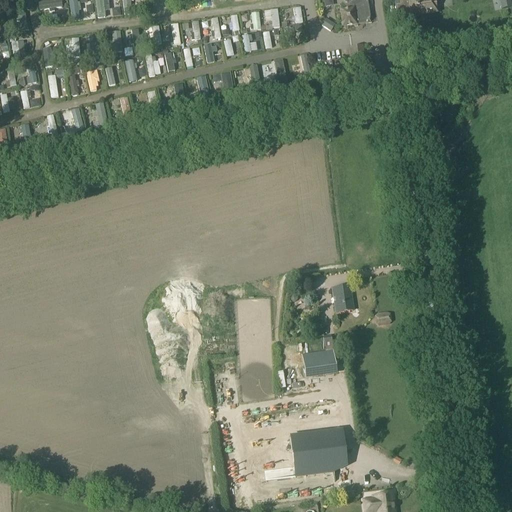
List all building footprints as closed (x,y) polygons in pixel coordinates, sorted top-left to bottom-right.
[(75,0),(71,0),(67,1),(71,22),(79,21),(77,12),(80,12),(78,4),(76,5),(75,0)] [(103,12),(101,0),(93,0),(96,20),(104,19),(103,12)] [(121,0),(123,16),(131,15),(129,3),(133,2),(132,0),(121,0)] [(355,0),(356,4),(351,5),(352,10),(340,12),(342,28),(367,24),(369,23),(369,20),(365,0),(355,0)] [(408,0),(394,0),(397,18),(399,20),(409,18),(408,9),(410,9),(408,0)] [(434,0),(408,0),(410,9),(408,9),(409,18),(437,14),(434,0)] [(509,0),(499,0),(501,11),(511,9),(509,0)] [(37,4),(38,12),(61,9),(60,1),(37,4)] [(294,15),(291,15),(292,20),(294,20),(295,24),(302,23),(300,8),(293,10),(294,15)] [(279,29),(277,11),(269,12),(270,17),(271,27),(271,30),(279,29)] [(18,17),(15,18),(16,23),(19,22),(19,25),(17,25),(18,33),(27,32),(24,14),(18,15),(18,17)] [(258,14),(250,15),(252,32),(260,31),(258,14)] [(230,18),(232,33),(238,32),(236,17),(230,18)] [(220,40),(216,20),(210,21),(214,41),(220,40)] [(324,21),(320,28),(330,34),(334,27),(324,21)] [(199,40),(197,23),(191,24),(193,41),(199,40)] [(172,47),(179,46),(177,26),(170,27),(172,47)] [(157,28),(150,29),(153,46),(161,45),(157,28)] [(292,29),(289,30),(289,29),(283,30),(286,47),(292,46),(290,36),(293,35),(292,29)] [(133,46),(133,48),(139,47),(137,31),(131,32),(132,41),(129,41),(130,46),(133,46)] [(113,55),(121,54),(118,34),(110,35),(113,55)] [(265,51),(270,50),(269,43),(272,43),(271,35),(267,35),(263,36),(265,51)] [(250,54),(247,36),(241,38),(244,55),(250,54)] [(87,40),(84,40),(86,53),(87,53),(88,59),(90,59),(98,58),(95,38),(87,39),(87,40)] [(71,48),(64,49),(66,61),(79,59),(77,41),(71,42),(71,48)] [(222,43),(226,59),(233,57),(229,42),(222,43)] [(11,45),(13,59),(20,58),(19,56),(25,55),(23,43),(17,44),(11,45)] [(209,46),(202,48),(206,65),(213,64),(209,46)] [(363,47),(349,49),(352,66),(365,64),(363,47)] [(42,51),(44,69),(52,68),(51,61),(53,61),(53,55),(50,55),(49,50),(42,51)] [(186,69),(192,68),(189,51),(183,52),(186,69)] [(164,57),(167,74),(173,72),(170,55),(164,57)] [(114,56),(105,57),(106,64),(115,62),(114,56)] [(300,58),(304,79),(310,77),(305,57),(300,58)] [(145,62),(148,79),(154,78),(153,77),(151,64),(151,61),(145,62)] [(282,62),(273,64),(277,79),(274,80),(276,87),(287,85),(282,62)] [(132,64),(124,65),(128,86),(136,84),(133,71),(136,71),(135,66),(132,67),(132,64)] [(28,78),(26,79),(27,86),(36,84),(33,68),(26,69),(28,78)] [(260,90),(255,68),(249,69),(253,92),(260,90)] [(78,69),(66,71),(71,98),(77,96),(76,88),(78,87),(77,82),(85,81),(84,75),(80,76),(80,74),(79,75),(78,69)] [(111,73),(110,70),(104,71),(108,88),(114,87),(112,78),(114,77),(113,73),(111,73)] [(92,72),(92,71),(86,73),(90,93),(96,91),(95,88),(92,72)] [(6,84),(7,90),(16,88),(13,73),(7,74),(9,83),(6,84)] [(221,86),(219,87),(220,93),(223,93),(224,101),(225,101),(226,107),(234,106),(233,100),(234,99),(229,75),(220,77),(221,86)] [(50,101),(56,100),(55,94),(54,87),(52,77),(46,78),(50,101)] [(204,80),(196,82),(201,105),(210,103),(204,80)] [(300,88),(298,82),(290,84),(291,90),(300,88)] [(176,101),(173,101),(175,108),(178,107),(179,115),(186,114),(181,87),(174,88),(176,101)] [(27,92),(21,93),(25,110),(31,109),(27,92)] [(150,110),(151,113),(158,112),(154,93),(147,95),(149,105),(146,106),(147,111),(150,110)] [(7,100),(6,97),(0,97),(0,98),(3,116),(10,114),(9,112),(7,100)] [(126,101),(119,102),(124,124),(131,122),(126,101)] [(97,118),(94,119),(95,124),(98,123),(101,137),(109,135),(102,104),(94,106),(97,118)] [(76,130),(81,128),(76,110),(71,112),(76,130)] [(50,137),(56,135),(52,117),(46,119),(50,137)] [(21,144),(23,144),(24,147),(31,145),(28,128),(21,129),(23,139),(20,140),(21,144)] [(0,155),(0,156),(8,155),(5,132),(0,132),(0,155)] [(347,288),(332,290),(333,299),(335,299),(335,302),(334,303),(335,314),(353,312),(351,301),(349,301),(347,288)] [(377,315),(374,318),(375,325),(378,327),(389,326),(391,323),(390,316),(387,314),(377,315)] [(331,337),(327,337),(322,338),(324,352),(333,351),(331,337)] [(336,376),(333,352),(333,351),(324,352),(323,352),(323,353),(301,356),(303,369),(304,379),(304,381),(336,376)] [(282,373),(276,374),(279,390),(285,389),(282,373)] [(315,435),(290,438),(292,452),(294,468),(294,469),(295,477),(295,478),(309,476),(332,473),(333,473),(333,469),(335,469),(342,468),(341,458),(340,446),(338,432),(315,435)] [(374,500),(363,502),(364,511),(394,511),(392,495),(374,497),(374,500)]
